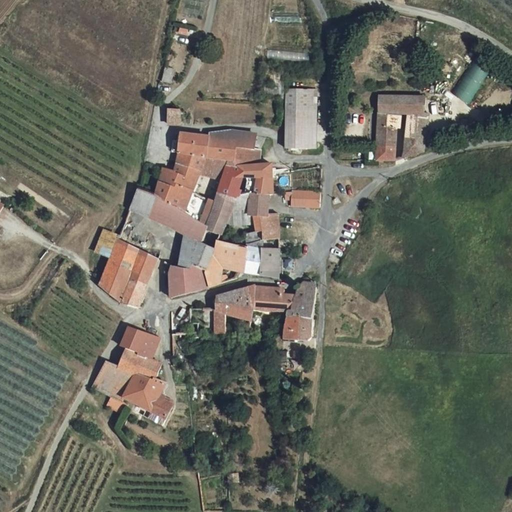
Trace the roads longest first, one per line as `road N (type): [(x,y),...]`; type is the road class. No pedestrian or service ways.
road 1 (unclassified): [(326,243),(285,284),(229,289),(122,325),(88,377),(28,511)]
road 2 (residential): [(328,158),(286,158),(261,129),(159,129)]
road 3 (track): [(320,344),(302,511)]
road 4 (unclassified): [(315,0),(331,78),(328,158)]
road 5 (unclassified): [(371,0),(484,38),(511,60)]
road 6 (unclassified): [(511,141),(442,153),(382,175)]
